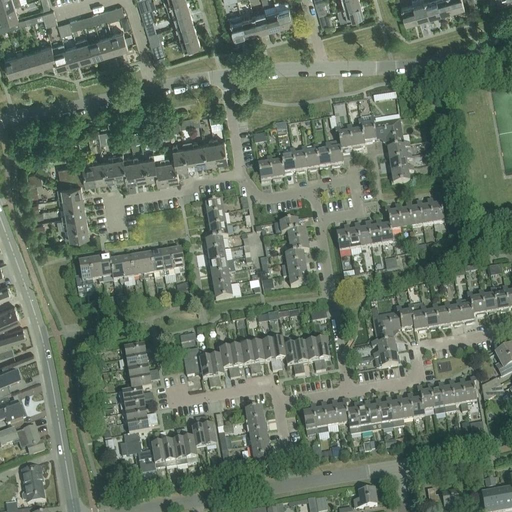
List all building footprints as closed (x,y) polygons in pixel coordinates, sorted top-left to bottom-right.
[(20,0),(0,0),(0,11),(15,7),(22,5),(20,0)] [(50,9),(47,0),(41,0),(44,10),(50,9)] [(152,9),(149,0),(141,0),(137,1),(141,13),(152,9)] [(189,10),(186,0),(182,0),(169,4),(170,6),(167,7),(169,16),(173,15),(189,10)] [(360,4),(359,0),(341,0),(343,6),(342,6),(343,8),(360,4)] [(441,14),(436,0),(428,0),(426,1),(426,0),(424,1),(429,18),(441,14)] [(452,11),(449,0),(436,0),(441,14),(452,11)] [(464,7),(462,0),(449,0),(452,11),(464,7)] [(278,1),(275,2),(277,9),(281,26),(293,23),(288,2),(279,4),(278,1)] [(429,18),(424,1),(422,1),(423,2),(413,5),(418,21),(429,18)] [(364,16),(360,4),(343,8),(343,10),(345,10),(347,20),(364,16)] [(418,21),(413,5),(403,8),(403,7),(401,7),(406,24),(418,21)] [(235,8),(237,14),(246,11),(244,6),(235,8)] [(19,18),(15,7),(0,11),(0,16),(2,23),(19,18)] [(116,8),(104,12),(107,20),(118,17),(116,8)] [(156,21),(152,9),(141,13),(144,24),(153,22),(156,21)] [(281,26),(277,9),(275,10),(275,11),(265,13),(270,29),(281,26)] [(193,22),(189,10),(173,15),(176,25),(175,25),(176,27),(193,22)] [(42,14),(46,27),(57,23),(53,11),(42,14)] [(107,20),(104,12),(93,15),(95,24),(107,20)] [(270,29),(265,13),(255,16),(255,15),(253,15),(258,33),(270,29)] [(331,25),(327,13),(318,15),(322,27),(331,25)] [(95,24),(93,15),(81,19),(84,27),(95,24)] [(246,36),(242,20),(241,15),(229,18),(234,39),(246,36)] [(258,33),(253,15),(252,16),(252,17),(242,20),(246,36),(258,33)] [(84,27),(81,19),(70,22),(72,31),(79,29),(84,27)] [(72,31),(70,22),(58,26),(61,34),(61,36),(73,33),(72,31)] [(157,33),(153,22),(144,24),(148,36),(157,33)] [(196,33),(193,22),(176,27),(177,29),(180,38),(196,33)] [(0,33),(9,30),(7,25),(0,27),(0,33)] [(123,32),(111,36),(116,52),(128,48),(123,32)] [(157,34),(157,33),(148,36),(151,47),(160,44),(159,41),(164,40),(161,33),(157,34)] [(200,45),(196,33),(180,38),(183,48),(182,48),(183,51),(200,45)] [(116,52),(111,36),(100,39),(105,55),(116,52)] [(105,55),(100,39),(88,42),(93,59),(105,55)] [(93,59),(88,42),(77,46),(82,62),(93,59)] [(70,66),(65,49),(64,44),(52,48),(54,53),(57,62),(56,62),(58,69),(70,66)] [(164,56),(160,44),(151,47),(155,59),(156,62),(155,63),(156,68),(167,65),(164,56)] [(57,62),(54,53),(52,48),(52,46),(40,49),(45,65),(56,62),(57,62)] [(82,62),(77,46),(65,49),(70,66),(82,62)] [(45,65),(40,49),(29,53),(33,69),(45,65)] [(33,69),(29,53),(17,56),(22,72),(33,69)] [(22,72),(17,56),(5,60),(10,76),(22,72)] [(209,117),(210,123),(222,121),(221,115),(209,117)] [(383,144),(400,121),(399,116),(375,120),(375,125),(373,125),(376,142),(379,141),(383,144)] [(361,127),(362,131),(364,145),(365,145),(372,144),(372,143),(376,142),(373,125),(375,125),(375,120),(370,120),(371,126),(364,127),(361,127)] [(404,145),(400,121),(383,144),(387,147),(387,150),(404,148),(404,145)] [(350,133),(352,133),(352,127),(347,128),(347,133),(341,135),(338,135),(339,144),(342,156),(350,155),(349,150),(353,150),(350,133)] [(365,148),(365,145),(364,145),(362,131),(352,133),(350,133),(353,150),(353,151),(361,150),(361,148),(365,148)] [(119,133),(109,134),(110,142),(120,141),(119,135),(119,133)] [(129,133),(120,134),(120,135),(121,143),(130,141),(129,133)] [(227,161),(224,141),(218,142),(217,138),(213,139),(217,162),(227,161)] [(217,162),(213,139),(209,139),(209,143),(204,144),(207,164),(217,162)] [(207,164),(204,144),(198,145),(197,141),(193,142),(197,166),(207,164)] [(197,166),(193,142),(189,143),(189,147),(184,148),(187,167),(197,166)] [(339,144),(330,145),(331,150),(329,151),(331,168),(331,169),(340,168),(340,166),(344,166),(342,156),(339,144)] [(187,167),(184,148),(178,149),(177,145),(172,145),(175,160),(177,169),(187,167)] [(331,168),(329,151),(331,150),(330,145),(325,146),(326,151),(319,152),(317,153),(320,169),(319,170),(320,171),(328,170),(328,168),(331,168)] [(406,160),(406,157),(405,150),(410,149),(409,145),(404,145),(404,148),(387,150),(388,154),(386,154),(388,163),(389,162),(406,160)] [(320,169),(317,153),(319,152),(318,147),(313,148),(314,153),(307,154),(305,155),(308,171),(307,171),(308,173),(316,172),(316,170),(319,170),(320,169)] [(308,171),(305,155),(307,154),(306,149),(302,150),(302,155),(295,156),(293,157),(296,173),(296,175),(304,174),(304,172),(307,171),(308,171)] [(63,151),(60,155),(66,160),(69,156),(63,151)] [(295,156),(295,151),(290,152),(291,157),(284,158),(281,159),(282,163),(282,162),(284,177),(285,177),(292,176),(292,174),(296,173),(293,157),(295,156)] [(158,177),(155,164),(154,153),(149,154),(150,158),(144,159),(147,179),(157,177),(158,177)] [(126,177),(123,158),(123,154),(113,155),(116,179),(126,177)] [(116,179),(113,155),(108,156),(109,160),(103,161),(106,181),(116,179)] [(147,179),(144,159),(138,160),(137,156),(133,157),(137,181),(147,179)] [(408,171),(408,169),(406,162),(412,161),(411,156),(406,157),(406,160),(389,162),(390,166),(388,166),(390,175),(391,174),(408,171)] [(137,181),(133,157),(123,158),(126,177),(127,182),(137,181)] [(179,180),(177,169),(175,160),(169,161),(169,157),(165,158),(169,181),(179,180)] [(106,181),(103,161),(97,162),(96,158),(92,159),(96,182),(106,181)] [(169,181),(165,158),(160,159),(161,163),(155,164),(158,177),(157,177),(158,183),(169,181)] [(96,182),(92,159),(88,159),(89,164),(83,165),(86,180),(85,180),(86,184),(96,182)] [(273,181),(270,164),(272,164),(271,159),(267,159),(268,165),(258,166),(261,185),(269,183),(269,182),(273,181)] [(282,162),(282,163),(272,164),(270,164),(273,181),(273,183),(281,181),(281,180),(285,179),(285,177),(284,177),(282,162)] [(85,180),(86,180),(83,165),(58,169),(61,188),(80,185),(79,181),(85,180)] [(413,168),(408,169),(408,171),(391,174),(392,178),(390,178),(392,186),(410,183),(408,174),(414,173),(413,168)] [(82,195),(81,185),(80,185),(61,188),(57,189),(59,199),(82,195)] [(84,205),(82,195),(59,199),(60,203),(64,203),(65,208),(84,205)] [(439,206),(433,207),(430,207),(434,225),(444,224),(441,206),(443,205),(442,200),(438,200),(439,206)] [(434,225),(430,207),(433,207),(432,201),(427,202),(428,208),(422,209),(420,209),(423,227),(434,225)] [(206,218),(224,215),(222,203),(204,206),(205,214),(207,214),(207,218),(206,218)] [(423,227),(420,209),(422,209),(421,203),(416,204),(417,209),(412,210),(409,211),(412,229),(423,227)] [(62,205),(47,207),(48,213),(63,211),(62,205)] [(86,216),(84,205),(65,208),(66,215),(61,215),(62,219),(86,216)] [(412,229),(409,211),(412,210),(411,205),(406,206),(407,211),(401,212),(399,213),(402,231),(412,229)] [(388,214),(388,215),(390,226),(391,232),(402,231),(399,213),(401,212),(400,207),(395,208),(396,213),(390,214),(388,214)] [(43,213),(33,215),(34,221),(44,219),(43,213)] [(226,227),(224,215),(206,218),(207,226),(209,226),(209,229),(208,230),(226,227)] [(87,225),(86,216),(62,219),(64,229),(68,229),(87,225)] [(298,221),(280,225),(282,236),(287,235),(287,234),(300,232),(299,232),(298,221)] [(382,246),(379,228),(382,228),(381,222),(376,223),(377,228),(371,230),(369,230),(372,248),(382,246)] [(372,248),(369,230),(371,230),(370,224),(365,225),(366,230),(360,231),(358,232),(361,250),(372,248)] [(44,225),(35,227),(36,234),(45,232),(44,225)] [(89,236),(87,225),(68,229),(69,235),(65,235),(66,240),(89,236)] [(361,250),(358,232),(360,231),(359,226),(354,227),(355,232),(350,233),(347,233),(350,252),(361,250)] [(393,244),(391,232),(390,226),(382,228),(379,228),(382,246),(393,244)] [(228,239),(226,227),(208,230),(209,238),(211,238),(211,241),(212,242),(222,240),(228,239)] [(350,252),(347,233),(350,233),(349,228),(344,228),(345,234),(336,235),(340,253),(350,252)] [(305,231),(299,232),(300,232),(287,234),(287,235),(289,245),(307,242),(305,231)] [(431,237),(431,246),(441,246),(441,237),(431,237)] [(224,252),(222,240),(212,242),(211,241),(204,243),(205,251),(207,250),(207,254),(206,254),(206,255),(224,252)] [(309,253),(307,242),(289,245),(291,255),(291,256),(303,254),(309,253)] [(185,275),(181,251),(171,253),(175,276),(181,275),(182,276),(184,275),(185,275)] [(226,263),(224,252),(206,255),(207,263),(209,262),(210,266),(208,266),(226,263)] [(175,276),(171,253),(161,254),(165,278),(166,278),(168,278),(169,277),(175,276)] [(165,278),(161,254),(151,256),(154,275),(155,280),(165,278)] [(305,264),(303,254),(291,256),(291,255),(285,256),(287,267),(305,264)] [(154,275),(151,256),(141,258),(145,281),(149,281),(148,276),(154,275)] [(145,281),(141,258),(131,259),(134,279),(140,278),(140,282),(145,281)] [(110,263),(111,263),(110,259),(100,260),(103,284),(113,283),(113,282),(110,263)] [(134,279),(131,259),(121,261),(125,285),(129,284),(128,280),(134,279)] [(103,284),(100,260),(90,262),(93,282),(99,281),(99,285),(103,284)] [(125,285),(121,261),(111,263),(110,263),(113,282),(120,281),(120,286),(125,285)] [(93,282),(90,262),(79,264),(82,277),(76,278),(77,289),(93,286),(93,282)] [(228,275),(226,263),(208,266),(209,274),(211,274),(212,278),(210,278),(228,275)] [(307,275),(305,264),(287,267),(289,278),(307,275)] [(230,287),(228,275),(210,278),(211,286),(213,286),(214,289),(212,290),(230,287)] [(309,286),(307,275),(289,278),(291,289),(309,286)] [(262,282),(264,296),(272,295),(272,290),(274,290),(273,280),(262,282)] [(7,286),(0,288),(0,300),(11,296),(7,286)] [(233,299),(230,287),(212,290),(214,298),(215,298),(216,302),(233,299)] [(511,293),(508,294),(507,288),(502,289),(503,295),(505,294),(508,311),(509,311),(511,310),(511,293)] [(508,311),(505,294),(503,295),(496,296),(495,290),(490,291),(491,297),(494,296),(497,313),(500,312),(501,314),(509,312),(509,311),(508,311)] [(497,313),(494,296),(491,297),(484,298),(483,292),(479,293),(479,299),(482,298),(485,315),(488,314),(489,316),(497,314),(497,313)] [(482,298),(479,299),(472,300),(471,294),(467,295),(468,301),(470,301),(471,306),(473,317),(477,316),(477,318),(485,316),(485,315),(482,298)] [(474,324),(473,317),(471,306),(462,308),(461,302),(456,303),(457,309),(459,308),(462,325),(466,324),(466,326),(474,324)] [(462,325),(459,308),(457,309),(450,310),(449,305),(444,305),(445,311),(447,310),(450,327),(454,326),(454,328),(463,326),(462,325)] [(0,335),(5,334),(3,327),(15,322),(20,319),(15,307),(10,309),(0,313),(0,335)] [(447,310),(445,311),(438,312),(437,307),(432,307),(433,313),(436,312),(438,329),(439,329),(442,328),(442,330),(451,328),(450,327),(447,310)] [(436,312),(433,313),(426,314),(425,308),(420,309),(421,315),(424,314),(427,331),(430,330),(431,332),(439,330),(439,329),(438,329),(436,312)] [(411,312),(409,313),(402,314),(401,309),(396,309),(397,315),(399,314),(402,331),(406,331),(406,332),(414,331),(412,316),(411,313),(411,312)] [(313,322),(327,320),(326,313),(311,315),(313,322)] [(402,331),(399,314),(397,315),(373,319),(396,336),(399,332),(402,331)] [(421,315),(412,316),(414,331),(414,333),(419,332),(419,334),(427,333),(427,331),(424,314),(421,315)] [(394,339),(396,336),(373,319),(377,343),(377,346),(394,342),(394,339)] [(0,357),(14,353),(12,348),(11,343),(20,340),(26,338),(23,328),(18,330),(5,334),(0,335),(0,357)] [(309,364),(305,345),(305,340),(294,342),(295,347),(300,376),(305,375),(303,365),(309,364)] [(286,361),(284,349),(285,349),(283,341),(273,343),(278,372),(282,371),(281,362),(286,361)] [(330,361),(328,349),(327,341),(316,343),(321,372),(326,372),(324,362),(330,361)] [(395,346),(394,342),(377,346),(377,343),(372,344),(372,349),(378,348),(379,355),(379,358),(396,355),(398,355),(396,346),(395,346)] [(278,372),(273,343),(262,345),(265,364),(271,363),(273,373),(278,372)] [(321,372),(316,343),(305,345),(309,364),(314,363),(316,373),(321,372)] [(265,364),(262,345),(251,346),(257,376),(261,375),(260,365),(265,364)] [(156,356),(155,351),(145,352),(144,346),(121,351),(123,362),(156,356)] [(257,376),(251,346),(241,348),(244,368),(250,367),(252,377),(257,376)] [(300,376),(295,347),(285,349),(284,349),(286,361),(287,368),(293,367),(295,377),(300,376)] [(496,355),(501,365),(496,367),(502,378),(511,372),(511,347),(496,355)] [(244,368),(241,348),(230,350),(235,379),(240,379),(239,369),(244,368)] [(202,375),(200,362),(198,350),(182,353),(183,358),(187,378),(202,375)] [(235,379),(230,350),(219,352),(220,358),(221,358),(223,371),(229,370),(230,380),(235,379)] [(397,358),(396,355),(379,358),(379,355),(374,356),(375,361),(380,360),(382,369),(400,366),(398,358),(397,358)] [(147,362),(156,361),(156,356),(123,362),(124,372),(148,368),(147,362)] [(224,377),(223,371),(221,358),(220,358),(210,360),(215,389),(220,388),(218,378),(224,377)] [(210,360),(200,362),(202,375),(203,381),(209,380),(210,390),(215,389),(210,360)] [(159,377),(158,372),(148,373),(148,368),(124,372),(126,383),(130,382),(159,377)] [(21,383),(19,378),(20,376),(18,372),(16,371),(16,370),(0,376),(0,401),(8,399),(11,397),(7,388),(21,383)] [(150,383),(160,382),(159,377),(130,382),(132,392),(142,391),(151,389),(150,383)] [(476,385),(475,380),(470,380),(471,386),(465,387),(463,387),(466,405),(477,403),(474,386),(476,385)] [(483,396),(496,389),(500,387),(497,380),(482,388),(483,396)] [(466,405),(463,387),(465,387),(464,381),(459,382),(460,388),(455,389),(452,389),(455,407),(460,406),(462,415),(467,414),(466,405)] [(456,413),(455,407),(452,389),(455,389),(454,383),(449,384),(450,389),(444,390),(442,391),(446,415),(456,413)] [(446,415),(442,391),(444,390),(443,385),(438,386),(439,391),(433,392),(431,393),(434,411),(435,417),(446,415)] [(423,394),(420,395),(421,400),(423,412),(424,412),(434,411),(431,393),(433,392),(432,387),(428,388),(428,393),(423,394)] [(500,387),(496,389),(483,396),(485,403),(504,393),(500,387)] [(143,396),(142,391),(132,392),(122,394),(118,394),(120,405),(153,399),(152,395),(143,396)] [(414,420),(411,402),(413,402),(412,396),(407,397),(408,403),(402,404),(400,404),(403,422),(414,420)] [(403,422),(400,404),(402,404),(401,398),(397,399),(398,404),(392,405),(389,406),(393,430),(404,428),(403,422)] [(21,413),(18,405),(11,408),(11,407),(8,399),(0,401),(0,424),(5,423),(7,426),(26,419),(23,412),(21,413)] [(154,404),(153,399),(120,405),(122,416),(125,415),(145,412),(144,406),(154,404)] [(393,430),(389,406),(392,405),(391,400),(386,401),(387,406),(381,407),(379,407),(382,426),(383,432),(393,430)] [(421,400),(413,402),(411,402),(414,420),(425,418),(424,412),(423,412),(421,400)] [(349,425),(347,413),(346,407),(348,407),(347,401),(342,402),(343,407),(338,408),(338,409),(335,409),(338,427),(349,425)] [(382,426),(379,407),(381,407),(380,402),(375,402),(376,408),(370,409),(368,409),(371,427),(382,426)] [(338,427),(335,409),(338,409),(338,408),(337,403),(332,404),(333,409),(327,410),(327,411),(325,411),(328,429),(338,427)] [(368,409),(370,409),(369,403),(365,404),(366,410),(360,411),(357,411),(360,429),(361,435),(372,433),(371,428),(371,427),(368,409)] [(328,429),(325,411),(327,411),(327,410),(326,405),(321,405),(322,411),(316,412),(314,413),(318,436),(329,435),(328,429)] [(360,429),(357,411),(360,411),(359,405),(354,406),(355,411),(347,413),(349,425),(350,431),(351,437),(361,435),(360,429)] [(318,436),(314,413),(316,412),(315,406),(310,407),(311,413),(303,414),(306,432),(307,438),(318,436)] [(262,409),(245,412),(247,424),(264,421),(266,421),(264,413),(263,413),(262,409)] [(145,412),(125,415),(122,416),(124,426),(127,425),(157,420),(156,416),(146,417),(145,412)] [(206,449),(201,419),(196,420),(198,430),(192,431),(193,440),(194,440),(195,450),(196,450),(206,449)] [(217,447),(214,427),(208,428),(206,419),(201,419),(206,449),(217,447)] [(158,425),(157,420),(127,425),(129,436),(139,435),(149,433),(148,427),(158,425)] [(265,425),(264,421),(247,424),(249,436),(266,433),(268,433),(266,424),(265,425)] [(482,424),(470,426),(471,433),(484,431),(482,424)] [(35,428),(23,432),(26,441),(19,444),(21,450),(27,448),(30,456),(45,451),(42,443),(38,444),(37,441),(39,440),(35,428)] [(0,436),(0,446),(1,448),(19,441),(15,431),(0,436)] [(194,440),(193,440),(188,441),(186,431),(181,432),(187,465),(198,463),(196,450),(195,450),(194,440)] [(187,465),(181,432),(177,433),(178,443),(173,443),(176,463),(177,467),(187,465)] [(267,437),(266,433),(249,436),(251,447),(268,445),(270,445),(268,436),(267,437)] [(142,454),(139,435),(129,436),(124,437),(127,457),(138,455),(142,455),(142,454)] [(166,468),(160,435),(156,436),(157,446),(151,447),(152,453),(156,472),(156,470),(166,468)] [(176,463),(173,443),(167,444),(165,435),(160,435),(166,468),(177,467),(176,463)] [(406,444),(413,443),(412,435),(405,436),(406,444)] [(404,438),(392,441),(393,447),(406,444),(404,438)] [(269,448),(268,445),(251,447),(253,459),(270,456),(270,457),(272,456),(270,448),(269,448)] [(156,472),(152,453),(142,454),(142,455),(138,455),(141,475),(142,481),(156,479),(155,473),(156,472)] [(271,460),(270,457),(270,456),(253,459),(256,471),(274,468),(272,460),(271,460)] [(41,479),(42,479),(41,469),(22,473),(26,494),(24,494),(22,496),(23,501),(25,502),(27,502),(27,505),(45,502),(41,479)] [(438,511),(451,511),(451,509),(460,508),(458,492),(442,495),(442,496),(436,497),(435,490),(427,492),(430,505),(443,503),(444,510),(438,511)] [(511,490),(502,492),(505,511),(507,511),(511,511),(511,490)] [(375,492),(359,495),(360,502),(354,503),(355,510),(377,507),(375,492)] [(505,511),(502,492),(492,494),(494,511),(505,511)] [(494,511),(492,494),(482,496),(484,511),(494,511)] [(325,511),(324,500),(316,501),(317,511),(325,511)]
